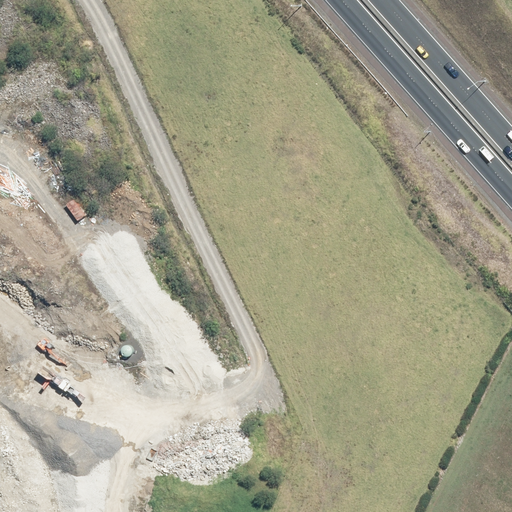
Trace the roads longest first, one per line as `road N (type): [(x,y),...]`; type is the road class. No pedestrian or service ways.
road 1 (track): [(119,511),(138,425),(217,404),(252,386),(258,371),(239,305),(91,0)]
road 2 (motorway): [(511,183),(348,0)]
road 3 (motorway): [(386,0),(511,140)]
